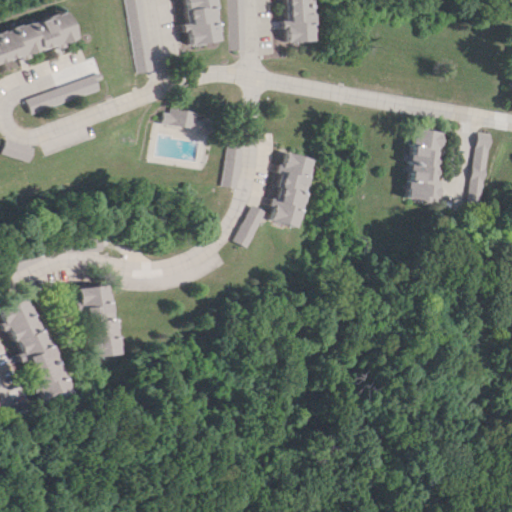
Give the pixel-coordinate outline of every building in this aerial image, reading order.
[(115,0),(129,73),(144,70),(131,0),(115,0)] [(205,41),(199,0),(169,0),(172,23),(171,23),(174,45),(205,41)] [(233,0),(217,0),(218,30),(234,30),(233,0)] [(304,40),(301,0),(274,0),(275,21),(274,21),(276,42),(304,40)] [(0,30),(0,61),(56,43),(56,42),(67,38),(58,11),(0,30)] [(21,98),(26,114),(90,90),(86,80),(91,78),(89,73),(21,98)] [(155,123),(199,132),(201,121),(187,118),(188,112),(159,106),(155,123)] [(403,198),(432,201),(440,132),(411,128),(403,198)] [(0,153),(25,162),(30,147),(3,138),(0,147),(0,153)] [(235,142),(220,139),(216,157),(231,160),(235,142)] [(491,142),(477,140),(470,202),(485,204),(491,142)] [(304,159),(276,152),(273,165),(268,163),(266,172),(273,173),(267,199),(264,198),(259,220),(288,227),(304,159)] [(213,186),(228,188),(232,161),(217,158),(213,186)] [(238,248),(253,210),(239,204),(224,242),(238,248)] [(67,287),(69,308),(72,308),(77,357),(104,354),(98,285),(67,287)] [(56,393),(19,296),(0,303),(0,333),(11,362),(15,360),(32,403),(56,393)]
